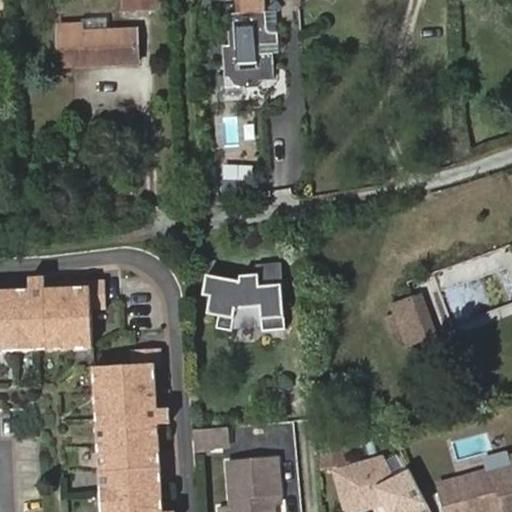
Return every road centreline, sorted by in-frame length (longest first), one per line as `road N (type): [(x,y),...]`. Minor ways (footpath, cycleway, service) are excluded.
road 1 (residential): [(187,511),(177,301),(159,271),(135,256),(0,266)]
road 2 (residential): [(511,157),(441,181),(160,227)]
